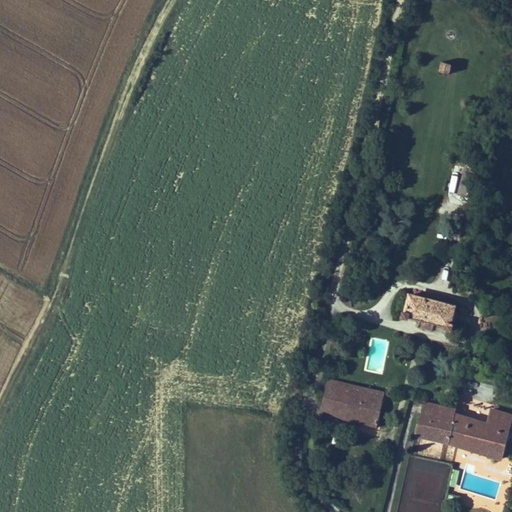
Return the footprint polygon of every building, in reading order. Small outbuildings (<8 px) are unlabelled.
[(441,62),(438,72),(449,75),(452,66),(441,62)] [(466,196),(472,174),(461,172),(456,194),(466,196)] [(460,297),(409,291),(406,314),(457,321),(460,297)] [(421,329),(434,331),(435,325),(423,323),(421,329)] [(481,334),(471,333),(467,357),(477,360),(483,335),(481,334)] [(394,388),(336,377),(330,403),(352,413),(387,421),(394,388)] [(429,395),(427,409),(454,415),(456,409),(458,401),(429,395)] [(485,417),(456,409),(454,415),(427,409),(423,428),(441,432),(502,452),(511,418),(511,409),(492,401),(485,417)]
